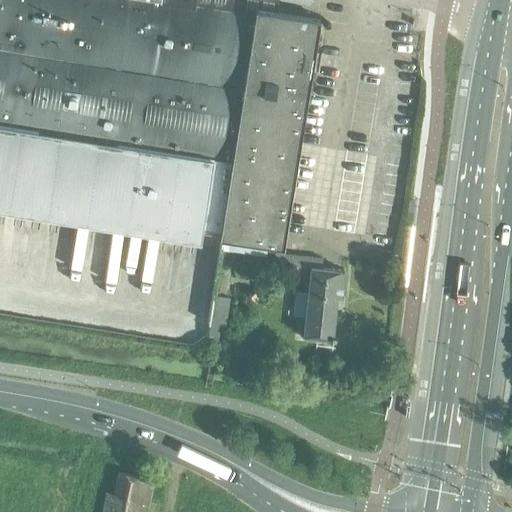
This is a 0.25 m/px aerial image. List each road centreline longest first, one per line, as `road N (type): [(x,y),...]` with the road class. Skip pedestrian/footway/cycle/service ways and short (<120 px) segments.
road 1 (primary): [(503,0),(429,511)]
road 2 (primary): [(466,511),(511,188)]
road 3 (secondary): [(398,511),(312,495),(193,451)]
road 4 (secondary): [(193,451),(0,393)]
